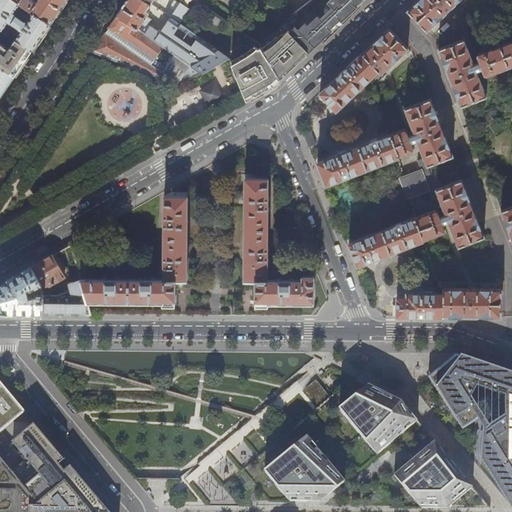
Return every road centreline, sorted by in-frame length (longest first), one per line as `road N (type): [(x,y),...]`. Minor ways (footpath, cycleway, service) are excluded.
road 1 (residential): [(362,331),(276,110),(391,0)]
road 2 (residential): [(5,329),(362,331)]
road 3 (residential): [(5,329),(7,354),(138,511)]
road 4 (tertiary): [(0,141),(95,0)]
road 5 (residential): [(362,331),(461,333),(498,345)]
